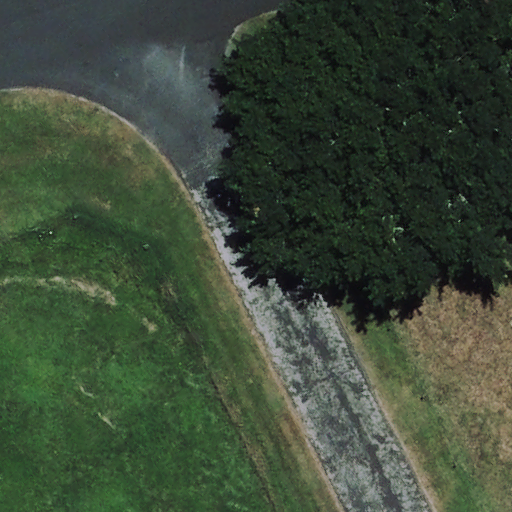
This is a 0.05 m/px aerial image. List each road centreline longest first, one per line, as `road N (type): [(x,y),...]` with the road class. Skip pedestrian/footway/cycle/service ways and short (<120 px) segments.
road 1 (residential): [(145,0),(396,511)]
road 2 (residential): [(0,22),(129,0)]
